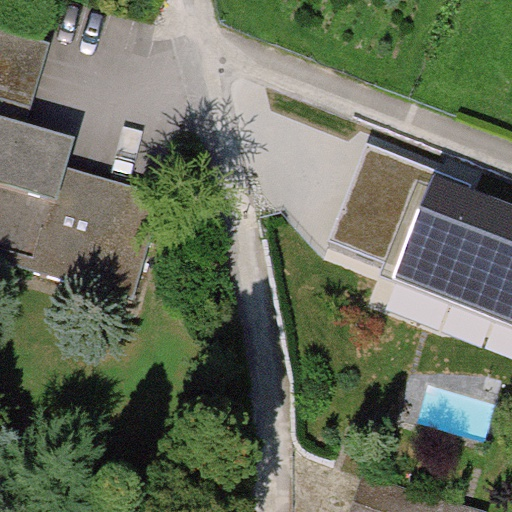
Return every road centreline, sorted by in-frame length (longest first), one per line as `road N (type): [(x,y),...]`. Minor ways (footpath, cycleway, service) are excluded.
road 1 (residential): [(203,42),(274,511)]
road 2 (residential): [(203,42),(511,162)]
